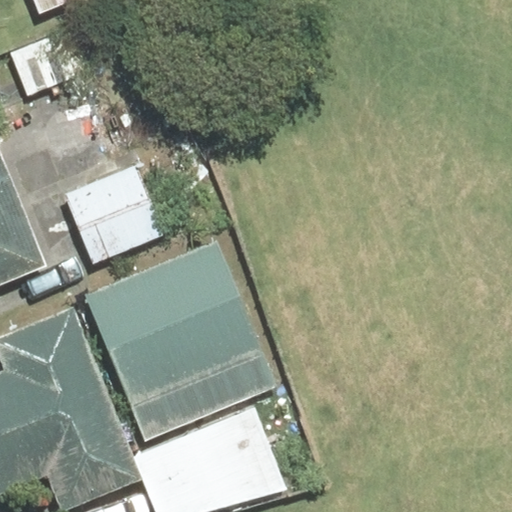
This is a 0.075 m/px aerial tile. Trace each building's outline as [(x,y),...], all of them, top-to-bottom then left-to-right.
[(36,0),(43,17),(82,1),(81,0),(36,0)] [(61,24),(8,53),(38,109),(91,80),(61,24)] [(145,161),(69,193),(101,270),(177,238),(145,161)] [(0,286),(42,269),(0,163),(0,286)] [(216,246),(80,299),(138,445),(274,393),(216,246)] [(137,474),(74,313),(0,342),(0,496),(49,477),(60,504),(137,474)]
